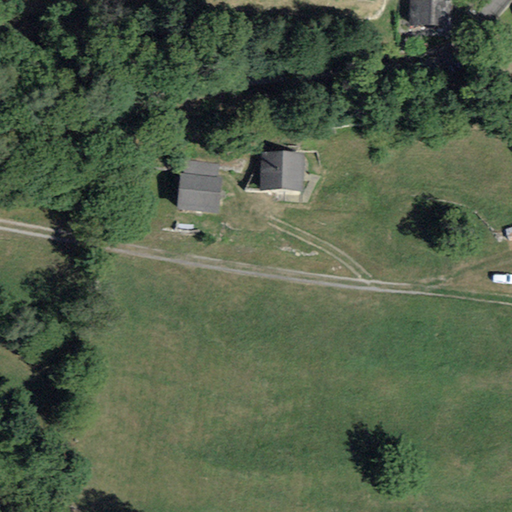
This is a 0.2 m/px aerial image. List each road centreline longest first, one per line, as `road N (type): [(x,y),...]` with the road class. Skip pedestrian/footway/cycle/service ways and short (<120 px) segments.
road 1 (track): [(495,13),(436,44),(121,117),(0,131)]
road 2 (track): [(0,222),(365,284)]
road 3 (track): [(365,284),(511,301)]
road 4 (track): [(252,207),(335,249),(365,284)]
